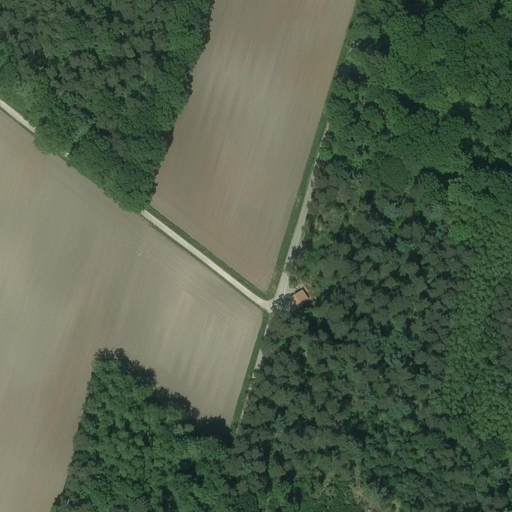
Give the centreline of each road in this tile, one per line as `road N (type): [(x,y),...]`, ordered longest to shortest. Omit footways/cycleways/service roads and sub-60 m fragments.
road 1 (track): [(0,97),(265,304),(282,307),(511,471)]
road 2 (unclassified): [(215,511),(370,0)]
